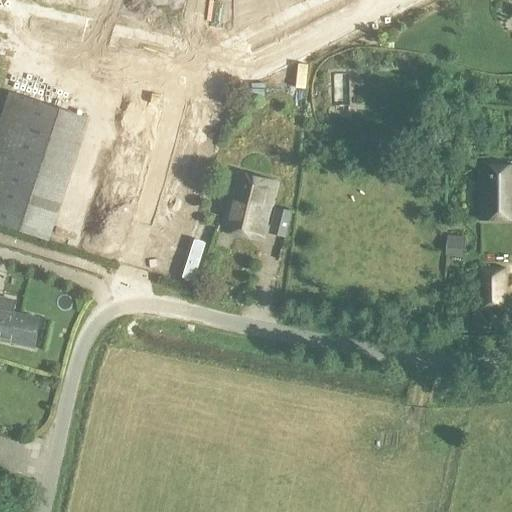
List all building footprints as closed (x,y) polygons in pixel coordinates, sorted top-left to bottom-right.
[(134,0),(132,13),(156,18),(159,0),(134,0)] [(159,0),(156,18),(179,23),(184,0),(159,0)] [(235,0),(245,19),(259,11),(260,13),(273,6),(272,5),(282,0),(235,0)] [(0,65),(0,116),(12,121),(8,135),(20,139),(27,118),(14,114),(27,74),(0,65)] [(67,133),(63,146),(79,150),(88,119),(71,114),(79,87),(47,78),(34,124),(67,133)] [(98,119),(87,160),(103,164),(110,137),(141,144),(151,102),(120,94),(113,122),(98,119)] [(511,219),(511,166),(481,166),(481,219),(511,219)] [(236,173),(221,230),(262,241),(264,234),(270,235),(286,239),(287,234),(293,212),(276,208),(272,227),(266,225),(277,183),(236,173)] [(64,209),(55,238),(101,253),(111,225),(64,209)] [(448,237),(447,257),(464,258),(465,238),(448,237)] [(504,269),(480,270),(481,309),(505,309),(504,269)] [(14,302),(0,298),(0,340),(33,348),(39,319),(11,312),(14,302)]
